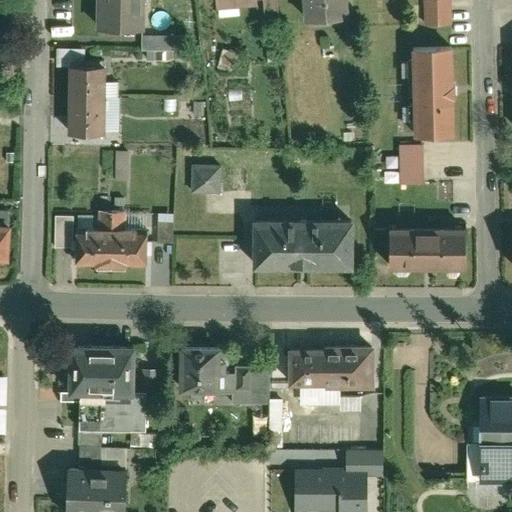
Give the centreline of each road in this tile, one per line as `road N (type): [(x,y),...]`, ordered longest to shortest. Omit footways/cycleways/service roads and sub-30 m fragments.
road 1 (residential): [(29,307),(489,313)]
road 2 (residential): [(479,0),(489,313)]
road 3 (residential): [(29,307),(36,0)]
road 4 (residential): [(23,511),(29,307)]
